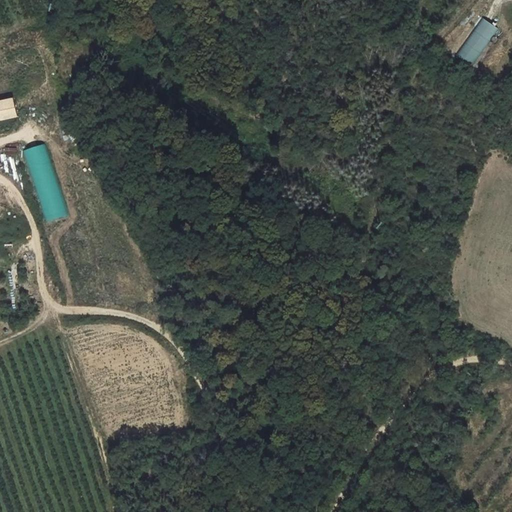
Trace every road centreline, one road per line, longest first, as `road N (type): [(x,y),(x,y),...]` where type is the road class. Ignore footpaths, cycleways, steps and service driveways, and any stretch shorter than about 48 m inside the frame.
road 1 (track): [(470,0),(416,62),(386,146),(344,313),(318,368),(308,424),(308,511)]
road 2 (track): [(0,181),(13,187),(34,229),(42,288),(86,380),(111,511)]
road 3 (track): [(53,309),(141,319),(188,357),(226,424),(247,511)]
road 4 (track): [(337,511),(401,402),(461,361),(495,354),(511,366)]
